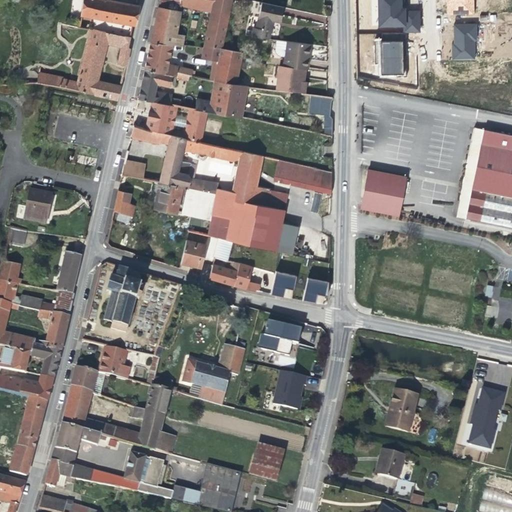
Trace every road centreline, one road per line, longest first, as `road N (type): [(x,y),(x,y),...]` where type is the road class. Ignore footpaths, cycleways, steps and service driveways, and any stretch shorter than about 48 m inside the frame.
road 1 (tertiary): [(340,0),(340,315)]
road 2 (residential): [(93,256),(23,511)]
road 3 (residential): [(93,256),(340,315)]
road 4 (tertiary): [(340,315),(301,511)]
road 5 (residential): [(148,0),(107,191)]
road 6 (tertiary): [(340,315),(511,349)]
road 7 (residential): [(10,169),(26,96),(116,115)]
